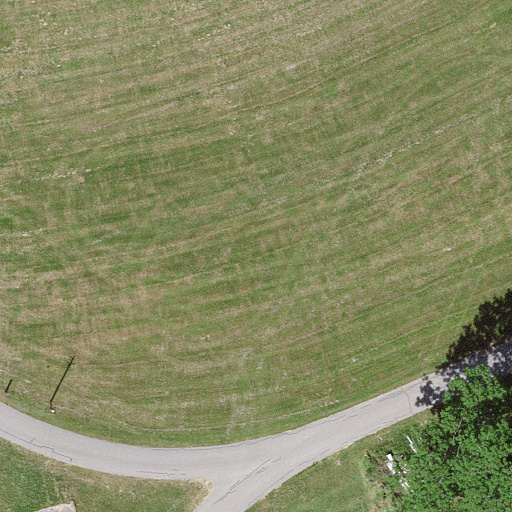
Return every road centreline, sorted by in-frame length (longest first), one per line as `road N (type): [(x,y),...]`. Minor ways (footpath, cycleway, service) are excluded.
road 1 (unclassified): [(511,345),(266,469),(229,511)]
road 2 (track): [(266,469),(77,454),(0,405)]
